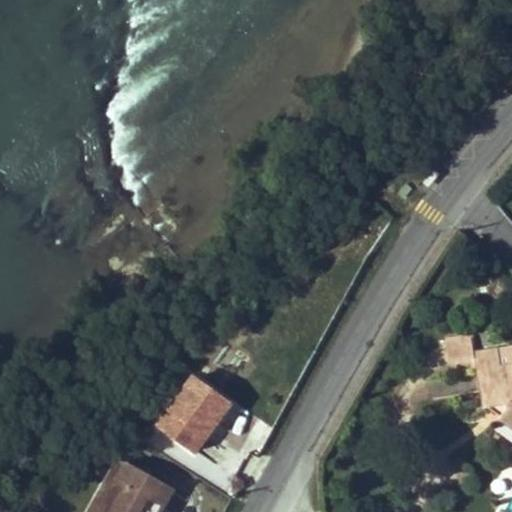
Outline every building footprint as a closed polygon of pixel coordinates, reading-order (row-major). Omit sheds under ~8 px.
[(474,354),(471,336),(448,339),(451,358),(474,355),(474,354)] [(511,365),(511,347),(498,349),(501,368),(511,365)] [(511,425),(511,365),(501,368),(498,349),(474,354),(474,355),(476,355),(485,405),(511,425)] [(202,432),(225,400),(193,377),(158,425),(195,451),(207,435),(202,432)] [(207,435),(230,404),(225,400),(202,432),(207,435)] [(113,511),(128,486),(119,480),(128,465),(118,459),(88,511),(113,511)] [(159,511),(172,490),(128,465),(119,480),(128,486),(113,511),(159,511)]
